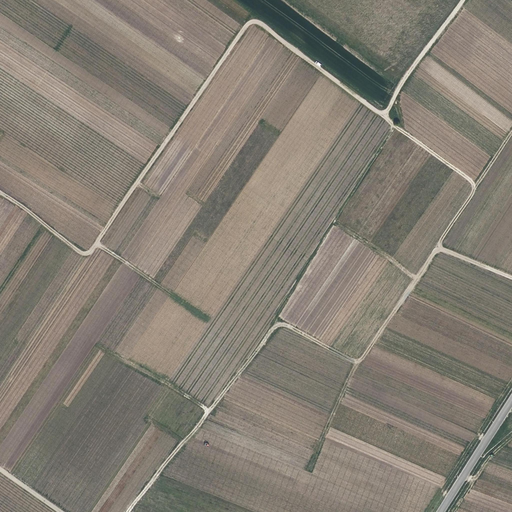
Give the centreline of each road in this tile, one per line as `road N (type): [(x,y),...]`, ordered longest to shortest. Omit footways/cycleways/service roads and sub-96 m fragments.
road 1 (track): [(133,511),(277,320),(356,364),(511,131)]
road 2 (track): [(0,193),(85,254),(248,22),(258,21),(380,113)]
road 3 (track): [(460,0),(380,113)]
road 4 (tertiary): [(439,511),(511,398)]
